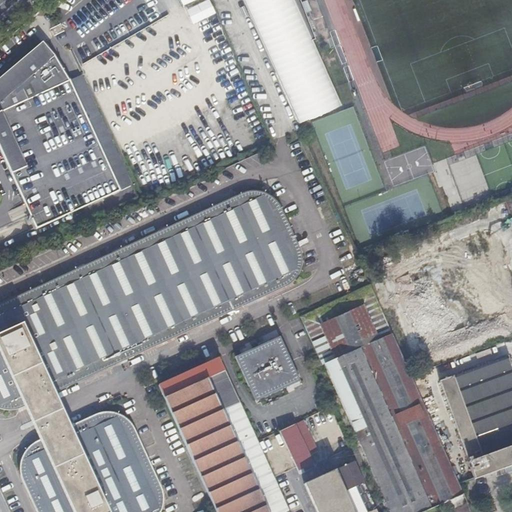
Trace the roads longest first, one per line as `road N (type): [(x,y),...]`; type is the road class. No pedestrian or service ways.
road 1 (unknown): [(33,0),(90,83),(126,164),(219,120),(203,77)]
road 2 (unknown): [(111,72),(187,35),(203,77)]
